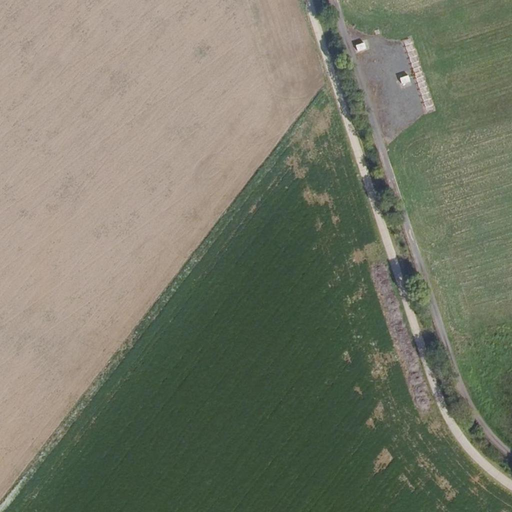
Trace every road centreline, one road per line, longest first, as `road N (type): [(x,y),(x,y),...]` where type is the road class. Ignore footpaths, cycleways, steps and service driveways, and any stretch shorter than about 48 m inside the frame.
road 1 (unclassified): [(511,486),(477,459),(445,414),(307,0)]
road 2 (track): [(335,0),(347,25),(387,55),(403,79),(396,182),(457,377),(476,418),(511,455)]
